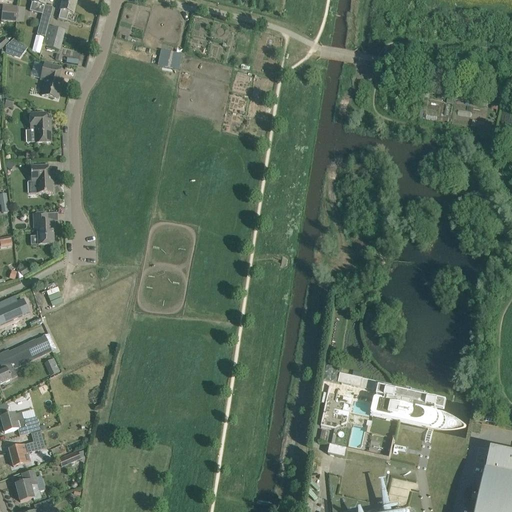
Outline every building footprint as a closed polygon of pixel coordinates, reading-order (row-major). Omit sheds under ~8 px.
[(32,0),(31,4),(32,4),(29,12),(37,14),(38,11),(43,12),(46,0),(32,0)] [(66,21),(68,13),(73,15),(77,0),(63,0),(58,19),(66,21)] [(3,7),(1,22),(16,23),(17,8),(3,7)] [(36,35),(44,38),(50,16),(42,14),(36,35)] [(65,31),(48,26),(42,46),(47,47),(47,48),(59,51),(65,31)] [(4,38),(0,41),(0,50),(1,51),(9,44),(4,38)] [(14,41),(5,48),(21,58),(27,51),(14,41)] [(169,67),(171,53),(161,51),(159,66),(169,67)] [(172,69),(182,70),(183,54),(174,53),(172,69)] [(61,69),(51,66),(44,65),(41,76),(40,81),(45,83),(41,97),(57,101),(63,80),(59,79),(61,69)] [(12,109),(14,102),(6,100),(4,107),(12,109)] [(46,114),(36,115),(29,115),(30,131),(34,131),(35,145),(51,144),(50,134),(51,134),(51,121),(46,121),(46,114)] [(48,167),(38,167),(30,167),(31,183),(36,183),(36,195),(53,194),(52,185),(53,185),(53,178),(52,178),(52,173),(48,173),(48,167)] [(8,194),(0,195),(0,197),(2,214),(10,212),(8,194)] [(47,215),(37,215),(33,215),(34,232),(37,231),(38,246),(53,246),(53,235),(55,235),(55,223),(48,223),(47,215)] [(0,241),(0,245),(1,249),(12,247),(12,243),(13,243),(13,241),(11,241),(11,239),(0,241)] [(29,273),(26,267),(19,271),(22,277),(29,273)] [(0,326),(29,314),(23,300),(0,310),(0,326)] [(9,353),(8,351),(0,355),(0,367),(1,370),(0,370),(0,384),(11,380),(17,378),(13,371),(52,353),(45,336),(9,353)] [(46,364),(51,377),(61,373),(56,360),(46,364)] [(352,377),(340,375),(338,384),(374,392),(376,383),(361,379),(352,377)] [(330,387),(321,427),(335,430),(347,424),(350,412),(353,401),(353,399),(344,397),(343,401),(337,400),(339,390),(331,388),(331,387),(330,387)] [(372,429),(366,455),(425,468),(433,431),(440,433),(446,433),(453,433),(458,432),(463,431),(465,430),(466,430),(466,429),(467,428),(466,427),(464,425),(460,422),(455,419),(450,416),(444,414),(435,412),(436,410),(445,412),(447,403),(424,398),(425,393),(412,390),(411,395),(379,388),(377,398),(385,400),(385,403),(383,402),(383,401),(377,400),(376,400),(375,401),(370,422),(368,421),(366,427),(369,428),(372,429)] [(15,415),(0,419),(2,427),(1,428),(0,429),(2,433),(3,434),(4,434),(18,431),(19,438),(31,434),(41,432),(40,428),(37,418),(27,421),(24,421),(22,414),(15,416),(15,415)] [(353,425),(348,451),(366,455),(372,429),(369,428),(366,427),(353,425)] [(41,432),(31,434),(36,452),(45,450),(41,432)] [(25,446),(9,450),(13,468),(30,463),(25,446)] [(51,451),(53,457),(65,453),(62,446),(51,451)] [(331,447),(329,456),(345,460),(348,451),(331,447)] [(511,511),(511,454),(492,450),(478,511),(511,511)] [(58,460),(61,468),(81,460),(80,459),(85,457),(82,452),(78,454),(77,452),(58,460)] [(34,473),(22,476),(24,484),(15,486),(20,503),(33,499),(34,502),(41,500),(39,492),(45,491),(41,477),(35,479),(34,473)] [(386,475),(382,475),(384,509),(375,511),(365,511),(364,504),(360,504),(359,511),(406,511),(410,511),(411,510),(411,508),(410,507),(395,509),(386,475)]
